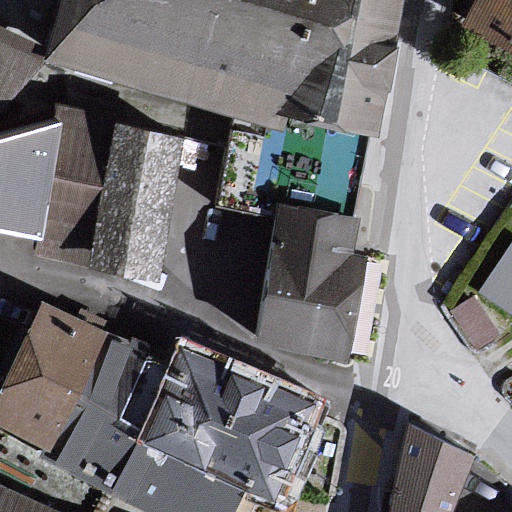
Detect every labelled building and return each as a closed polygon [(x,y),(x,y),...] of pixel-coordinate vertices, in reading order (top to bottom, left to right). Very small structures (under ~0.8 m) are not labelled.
[(395,0),(61,0),(43,53),(278,121),(280,102),(375,128),(395,0)] [(511,0),(464,0),(458,13),(511,40),(511,0)] [(0,104),(40,43),(0,24),(0,104)] [(115,116),(56,102),(34,246),(89,257),(115,116)] [(176,131),(115,116),(89,257),(152,272),(176,131)] [(350,212),(276,197),(256,334),(340,351),(354,253),(345,252),(350,212)] [(511,237),(477,289),(511,312),(511,237)] [(102,330),(39,302),(0,384),(0,420),(52,448),(102,330)] [(113,487),(139,432),(115,412),(148,346),(102,330),(52,448),(113,487)] [(262,485),(271,489),(308,403),(176,346),(139,432),(243,477),(262,485)] [(403,427),(390,511),(448,511),(467,454),(403,427)] [(243,477),(139,432),(113,487),(159,511),(252,511),(262,485),(243,477)] [(0,511),(73,511),(0,482),(0,511)]
